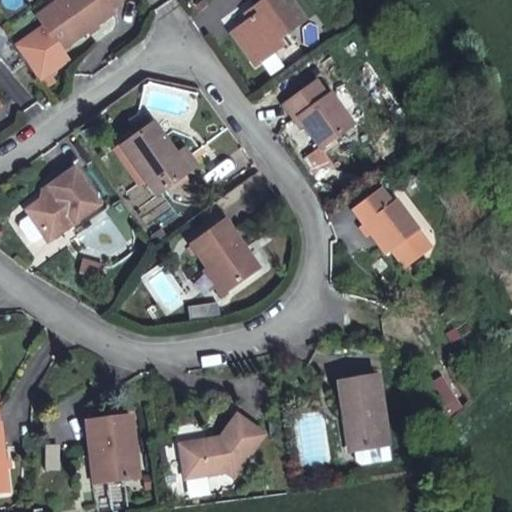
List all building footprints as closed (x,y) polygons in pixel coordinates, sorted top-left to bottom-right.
[(120,0),(64,0),(58,4),(38,18),(60,51),(112,15),(109,10),(121,1),(120,0)] [(276,43),(302,25),(285,0),(262,0),(251,8),(256,15),(228,34),(253,69),(281,49),(276,43)] [(286,104),(302,128),(318,152),(345,134),(349,131),(328,100),(324,103),(313,86),(286,104)] [(297,132),(302,128),(286,104),(281,108),(297,132)] [(175,156),(153,125),(119,149),(155,199),(183,178),(170,160),(175,156)] [(73,171),(46,191),(50,196),(43,201),(25,214),(29,219),(19,226),(19,230),(29,245),(34,246),(43,239),(47,244),(98,207),(73,171)] [(386,204),(375,190),(348,211),(384,255),(414,231),(390,201),(386,204)] [(256,271),(222,223),(189,247),(222,295),(256,271)] [(101,281),(104,268),(82,264),(80,277),(101,281)] [(442,417),(459,406),(440,376),(423,386),(442,417)] [(383,466),(381,451),(373,384),(334,389),(338,419),(342,418),(347,456),(348,456),(349,467),(354,470),(383,466)] [(228,482),(260,436),(233,418),(215,443),(213,446),(211,446),(206,447),(204,445),(176,448),(180,482),(220,477),(228,482)] [(134,480),(126,420),(82,425),(90,485),(134,480)]
